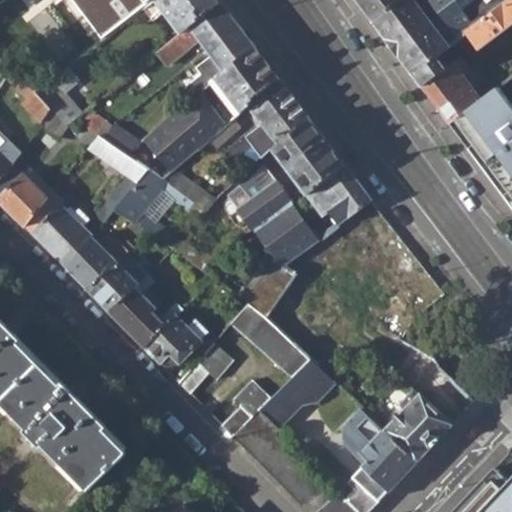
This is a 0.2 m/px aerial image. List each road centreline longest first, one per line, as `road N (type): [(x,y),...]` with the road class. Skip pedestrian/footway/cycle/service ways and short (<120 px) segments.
road 1 (tertiary): [(242,0),(511,354)]
road 2 (residential): [(275,511),(0,235)]
road 3 (tertiary): [(511,258),(318,0)]
road 4 (residential): [(511,394),(402,511)]
